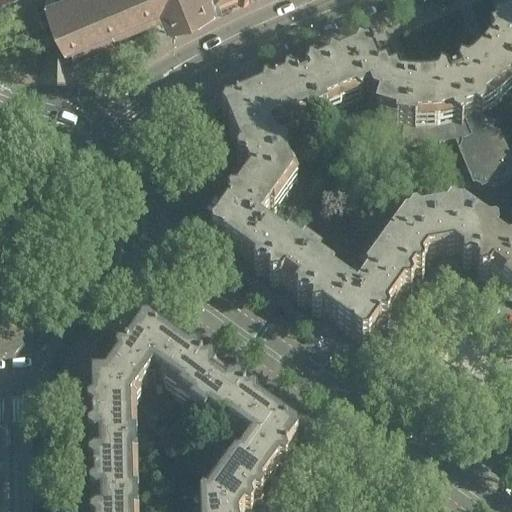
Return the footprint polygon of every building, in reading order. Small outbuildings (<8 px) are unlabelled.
[(41,0),(39,1),(40,3),(43,2),(46,8),(47,14),(45,15),(46,17),(48,16),(50,16),(55,30),(64,26),(65,28),(66,27),(73,42),(72,42),(74,46),(77,45),(77,44),(92,38),(95,37),(99,47),(106,50),(113,47),(115,40),(111,31),(161,9),(167,24),(175,20),(175,21),(221,1),(220,1),(221,0),(41,0)] [(511,0),(494,0),(494,1),(490,3),(501,27),(493,30),(497,37),(511,43),(511,0)] [(511,43),(497,37),(489,40),(493,48),(490,51),(488,54),(485,57),(483,60),(473,70),(497,100),(511,86),(511,43)] [(67,67),(58,46),(38,55),(46,75),(67,67)] [(390,82),(387,75),(379,78),(369,54),(365,56),(358,53),(355,60),(349,62),(363,97),(369,95),(374,106),(379,108),(390,82)] [(363,97),(349,62),(338,67),(333,64),(329,65),(328,71),(325,73),(340,107),(354,101),(360,105),(363,97)] [(499,103),(497,100),(473,70),(467,74),(460,71),(457,78),(458,79),(447,84),(447,82),(440,79),(437,87),(430,88),(438,148),(455,145),(464,124),(474,120),(480,123),(485,118),(483,115),(499,103)] [(340,107),(325,73),(317,76),(312,72),(308,74),(307,80),(294,86),(289,82),(284,84),(283,90),(272,95),(267,91),(263,93),(262,99),(252,103),(266,132),(268,134),(291,125),(293,127),(306,121),(308,126),(327,119),(325,114),(340,107)] [(438,148),(430,88),(415,88),(407,88),(400,87),(397,79),(390,82),(379,108),(374,120),(394,126),(393,130),(396,131),(395,136),(394,146),(409,148),(438,148)] [(266,132),(252,103),(230,113),(224,114),(221,120),(225,126),(235,150),(266,137),(267,136),(268,134),(266,132)] [(357,126),(355,121),(347,124),(349,129),(357,126)] [(393,151),(394,146),(395,136),(389,135),(387,150),(393,151)] [(511,174),(511,170),(500,139),(490,135),(462,147),(459,155),(473,189),(482,192),(508,182),(511,174)] [(292,182),(285,165),(288,157),(281,154),(275,156),(267,136),(266,137),(235,150),(239,159),(236,165),(237,169),(243,170),(249,183),(241,194),(270,214),(292,182)] [(310,155),(313,149),(306,147),(304,152),(310,155)] [(308,160),(310,155),(304,152),(302,157),(308,160)] [(313,198),(316,192),(312,188),(308,194),(313,198)] [(270,214),(241,194),(236,202),(230,201),(227,205),(230,211),(223,220),(238,230),(240,228),(246,232),(249,228),(254,233),(259,231),(258,231),(270,214)] [(486,210),(477,204),(474,208),(483,215),(486,210)] [(453,258),(476,225),(459,214),(457,214),(451,210),(447,216),(424,220),(417,215),(413,221),(409,221),(398,237),(427,262),(453,258)] [(294,225),(300,215),(296,212),(289,221),(294,225)] [(246,265),(266,237),(259,231),(254,233),(249,228),(246,232),(240,228),(238,230),(223,220),(215,231),(210,236),(212,242),(218,245),(246,265)] [(389,231),(394,225),(389,221),(384,228),(389,231)] [(474,273),(495,243),(498,238),(496,232),(489,234),(476,225),(453,258),(462,264),(462,270),(465,272),(471,270),(474,273)] [(299,236),(302,231),(297,227),(293,232),(299,236)] [(413,292),(410,286),(411,285),(409,283),(412,279),(414,280),(415,279),(421,280),(424,276),(422,270),(427,262),(398,237),(394,235),(386,246),(390,249),(368,279),(362,275),(348,295),(351,298),(331,325),(361,347),(368,346),(380,328),(386,328),(389,325),(387,319),(404,295),(410,295),(413,292)] [(267,280),(287,252),(266,237),(246,265),(254,270),(254,277),(257,279),(263,277),(267,280)] [(322,246),(315,241),(312,245),(319,250),(322,246)] [(496,288),(511,264),(511,251),(508,252),(495,243),(474,273),(478,275),(478,282),(481,284),(487,282),(496,288)] [(329,251),(322,246),(319,250),(326,255),(329,251)] [(288,295),(311,261),(305,256),(303,259),(289,249),(287,252),(267,280),(269,281),(269,287),(272,290),(278,288),(288,295)] [(309,310),(329,282),(331,280),(317,269),(319,266),(311,261),(288,295),(296,301),(296,307),(300,310),(306,307),(309,310)] [(343,271),(347,264),(344,262),(339,268),(343,271)] [(511,264),(496,288),(511,299),(511,264)] [(331,325),(351,298),(348,295),(329,282),(309,310),(311,312),(311,318),(315,320),(321,318),(331,325)] [(162,386),(182,357),(152,336),(148,331),(142,332),(139,338),(132,347),(149,359),(144,365),(148,368),(144,374),(155,382),(162,386)] [(144,374),(148,368),(144,365),(149,359),(132,347),(124,359),(118,358),(115,362),(117,368),(111,377),(142,399),(155,382),(144,374)] [(178,403),(201,370),(198,368),(198,362),(194,359),(188,361),(182,357),(162,386),(168,391),(166,394),(178,403)] [(197,422),(223,386),(214,379),(214,373),(210,370),(204,372),(201,370),(178,403),(193,413),(190,417),(197,422)] [(142,399),(111,377),(105,385),(91,386),(92,407),(114,407),(123,415),(129,417),(142,399)] [(224,430),(245,401),(242,399),(242,393),(238,390),(232,392),(223,386),(197,422),(205,427),(207,423),(222,434),(224,430)] [(287,467),(285,462),(297,445),(296,438),(279,426),(282,422),(275,416),(272,421),(257,410),(257,404),(253,401),(248,403),(245,401),(224,430),(245,445),(231,464),(226,460),(202,493),(208,497),(203,504),(214,511),(251,511),(251,510),(252,508),(254,505),(260,505),(261,506),(263,502),(263,501),(261,496),(278,471),(284,471),(285,472),(288,468),(287,467)] [(130,428),(129,417),(123,415),(114,407),(92,407),(92,410),(87,414),(87,418),(92,422),(92,429),(130,428)] [(187,436),(191,431),(185,427),(181,432),(187,436)] [(130,445),(130,428),(92,429),(92,436),(87,440),(87,444),(93,448),(93,456),(135,455),(135,445),(130,445)] [(194,440),(197,435),(191,431),(187,436),(194,440)] [(214,455),(218,450),(212,446),(209,451),(214,455)] [(131,484),(131,465),(135,465),(135,455),(93,456),(93,465),(88,468),(88,473),(93,476),(93,485),(131,484)] [(131,502),(131,484),(93,485),(94,493),(88,496),(89,501),(94,504),(94,511),(135,511),(136,511),(136,502),(131,502)] [(194,498),(198,492),(194,488),(189,494),(194,498)] [(190,503),(194,498),(189,494),(185,499),(190,503)]
